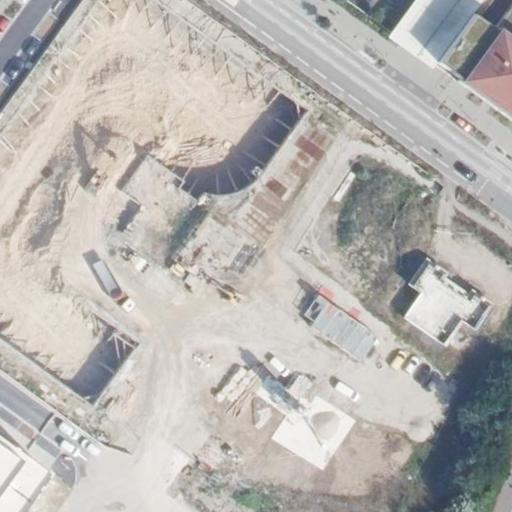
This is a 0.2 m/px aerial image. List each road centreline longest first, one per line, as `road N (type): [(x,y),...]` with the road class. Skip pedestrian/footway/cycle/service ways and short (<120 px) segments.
road 1 (unknown): [(375,89),(77,511)]
road 2 (residential): [(511,187),(251,0)]
